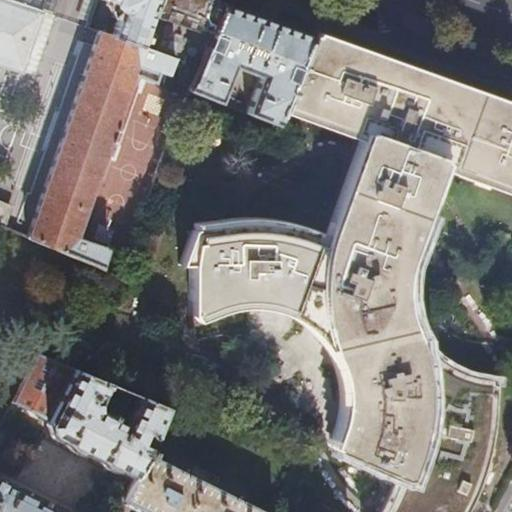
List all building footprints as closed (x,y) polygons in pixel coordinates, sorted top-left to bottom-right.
[(0,0),(0,63),(21,70),(42,11),(11,0),(0,0)] [(11,0),(42,11),(54,15),(56,6),(41,0),(11,0)] [(116,25),(112,36),(140,46),(150,14),(155,0),(109,0),(112,1),(112,4),(113,6),(113,8),(114,10),(115,11),(116,12),(118,13),(119,13),(120,14),(118,19),(111,17),(110,23),(116,25)] [(224,4),(211,0),(155,0),(150,14),(185,27),(184,31),(191,34),(193,30),(196,31),(189,47),(158,36),(153,50),(199,66),(207,47),(212,34),(224,4)] [(276,23),(224,4),(212,34),(221,38),(216,50),(207,47),(199,66),(190,89),(222,102),(236,67),(261,77),(247,112),(277,123),(285,104),(294,81),(285,77),(289,65),(299,69),(312,36),(276,23)] [(99,31),(27,236),(73,254),(145,47),(140,46),(112,36),(99,31)] [(511,107),(312,36),(299,69),(294,81),(285,104),(367,135),(329,242),(305,232),(284,225),(271,223),(244,221),(230,222),(209,225),(198,227),(195,224),(191,226),(180,261),(190,261),(192,312),(206,304),(216,300),(228,296),(240,295),(250,295),(263,296),(275,299),(286,303),(294,307),(304,313),(314,321),(322,329),(329,338),(338,354),(341,363),(344,372),(345,383),(346,392),(345,409),(343,418),(337,434),(334,438),(333,442),(330,442),(331,449),(396,483),(389,504),(384,511),(467,511),(472,504),(480,486),(488,463),(493,442),(496,421),(497,403),(498,387),(493,384),(491,387),(478,385),(459,379),(450,375),(442,370),(429,359),(423,352),(412,336),(407,326),(404,317),(402,307),(400,288),(400,280),(404,260),(442,161),(511,185),(511,107)] [(111,384),(39,354),(15,402),(50,420),(49,423),(54,438),(135,477),(147,453),(150,447),(142,443),(146,432),(155,435),(166,407),(139,396),(127,421),(104,409),(102,401),(111,384)] [(14,441),(0,434),(0,457),(5,460),(14,441)] [(267,511),(147,453),(135,477),(124,499),(150,511),(267,511)] [(0,469),(5,460),(0,457),(0,511),(71,511),(72,511),(51,501),(49,506),(36,500),(39,495),(18,485),(17,486),(0,477),(0,469)]
